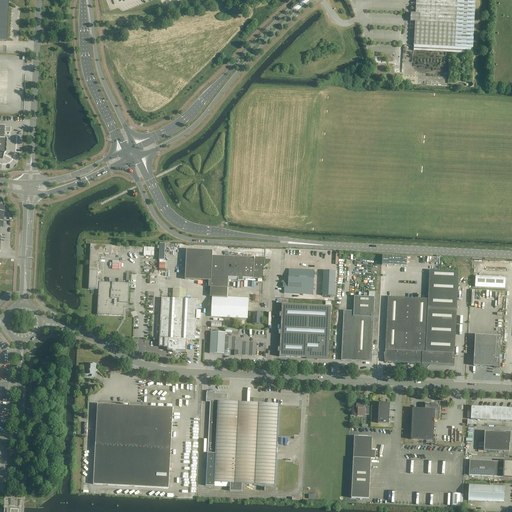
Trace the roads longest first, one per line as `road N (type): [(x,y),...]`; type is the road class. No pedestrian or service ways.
road 1 (tertiary): [(511,389),(270,377)]
road 2 (tertiary): [(270,377),(151,368),(66,326),(40,324)]
road 3 (primary): [(128,161),(155,217),(184,238),(323,245)]
road 4 (primary): [(138,157),(186,132),(311,0)]
road 5 (primary): [(302,0),(190,114),(134,147)]
road 6 (primary): [(323,245),(179,223),(138,157)]
road 7 (primary): [(511,254),(323,245)]
road 8 (unclassified): [(30,172),(39,0)]
road 9 (secondary): [(13,511),(21,340)]
road 10 (primary): [(82,0),(89,76),(124,152)]
road 11 (primary): [(134,147),(99,73),(89,0)]
road 12 (unclassified): [(270,377),(275,252)]
